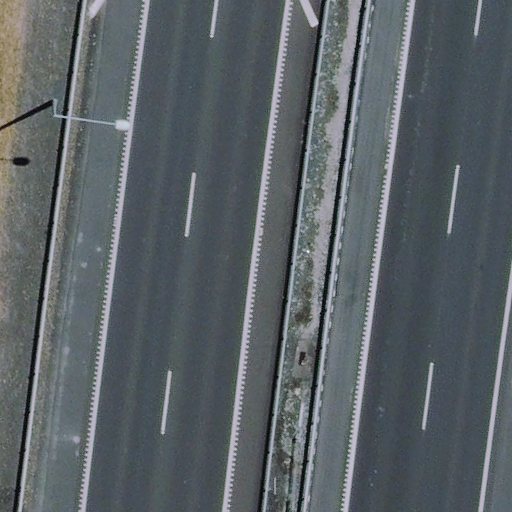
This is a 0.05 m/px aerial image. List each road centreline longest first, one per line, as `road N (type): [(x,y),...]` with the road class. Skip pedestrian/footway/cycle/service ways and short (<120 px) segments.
road 1 (motorway): [(482,0),(402,511)]
road 2 (motorway): [(115,511),(194,0)]
